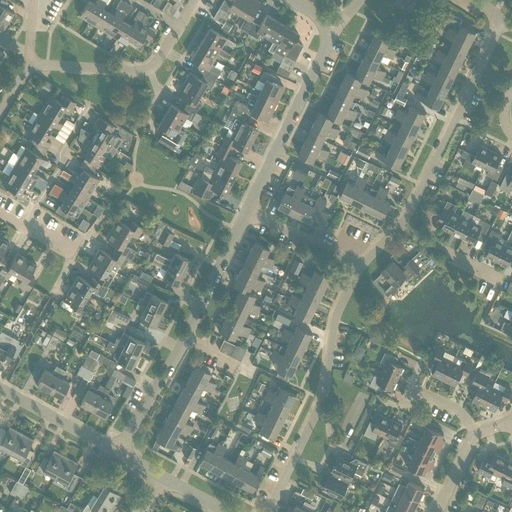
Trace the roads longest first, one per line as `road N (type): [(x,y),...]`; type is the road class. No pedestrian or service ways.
road 1 (residential): [(267,511),(325,384),(329,336),(356,269)]
road 2 (residential): [(395,229),(502,21)]
road 3 (residential): [(246,211),(332,26)]
road 4 (residential): [(183,341),(246,211)]
road 5 (residential): [(118,452),(0,390)]
road 6 (residential): [(118,452),(183,341)]
